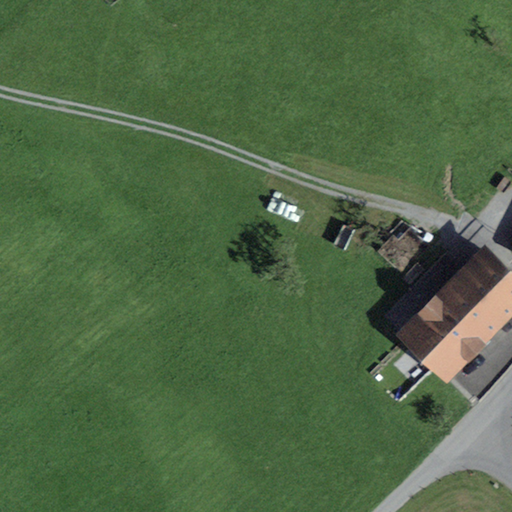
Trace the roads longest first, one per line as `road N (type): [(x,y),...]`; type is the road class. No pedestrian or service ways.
road 1 (track): [(511,254),(469,224),(444,225),(354,200),(140,125),(0,92)]
road 2 (residential): [(386,511),(476,423)]
